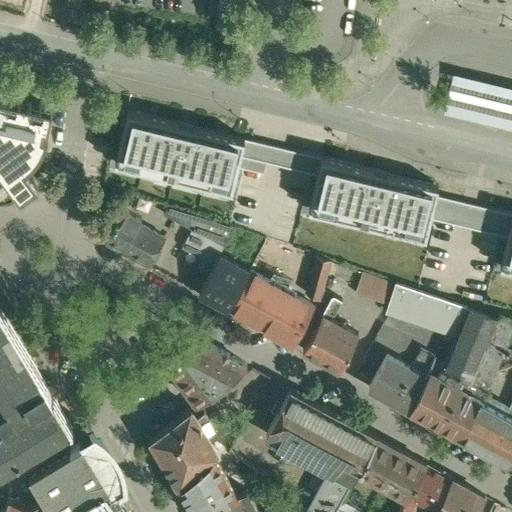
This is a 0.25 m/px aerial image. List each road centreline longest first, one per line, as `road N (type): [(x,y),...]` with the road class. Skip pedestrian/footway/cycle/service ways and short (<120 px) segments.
road 1 (residential): [(511,483),(76,253)]
road 2 (residential): [(511,157),(83,55)]
road 3 (residential): [(46,284),(58,328),(165,511)]
road 4 (residential): [(83,55),(54,218)]
